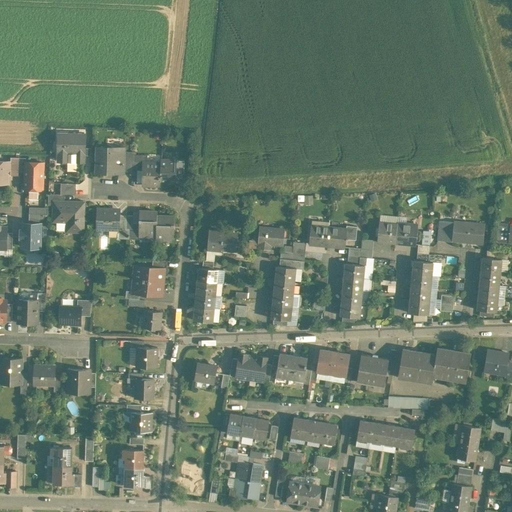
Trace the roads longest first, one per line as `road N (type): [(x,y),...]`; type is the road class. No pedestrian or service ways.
road 1 (residential): [(100,186),(190,200),(177,339)]
road 2 (residential): [(177,339),(161,504)]
